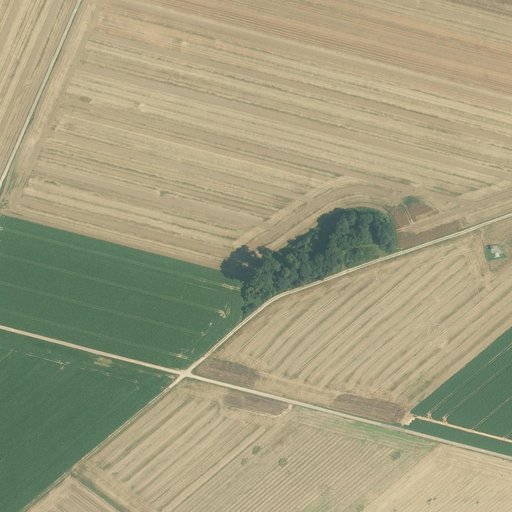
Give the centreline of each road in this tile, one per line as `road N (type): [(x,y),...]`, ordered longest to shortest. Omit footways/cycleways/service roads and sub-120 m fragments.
road 1 (track): [(187,375),(276,299),(511,215)]
road 2 (track): [(511,458),(187,375)]
road 3 (track): [(21,511),(187,375)]
road 4 (track): [(80,0),(0,186)]
road 5 (track): [(187,375),(0,330)]
